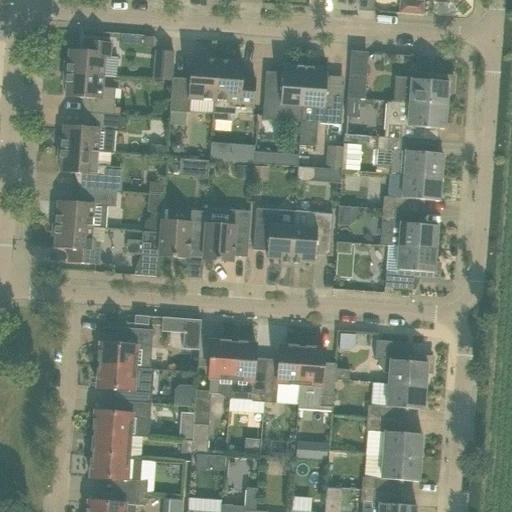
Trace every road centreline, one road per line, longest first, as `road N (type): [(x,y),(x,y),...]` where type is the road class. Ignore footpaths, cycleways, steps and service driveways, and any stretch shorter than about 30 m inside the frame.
road 1 (residential): [(492,36),(20,9)]
road 2 (residential): [(458,317),(75,294)]
road 3 (residential): [(492,36),(476,272),(458,317)]
road 4 (residential): [(0,278),(20,9)]
road 5 (residential): [(59,511),(75,294)]
road 6 (residential): [(458,317),(465,363),(452,511)]
